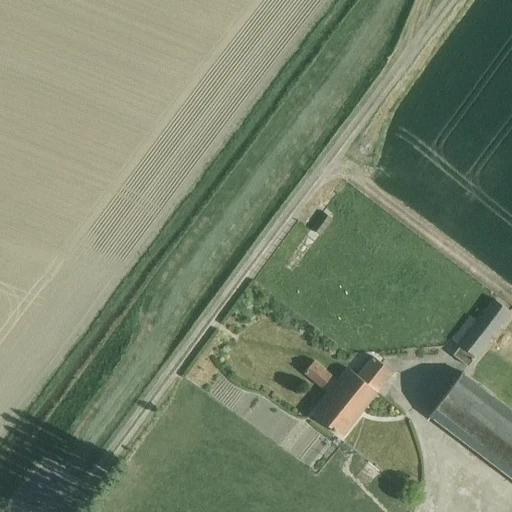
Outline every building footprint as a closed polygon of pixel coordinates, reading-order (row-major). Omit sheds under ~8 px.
[(321,213),(310,229),(319,235),(330,219),(321,213)] [(468,368),(509,313),(494,302),(477,325),(468,319),(452,341),(460,347),(453,356),(468,368)] [(341,435),(392,374),(372,358),(357,376),(351,371),(315,414),(341,435)] [(320,387),(330,376),(313,363),(304,374),(320,387)] [(511,479),(511,411),(460,372),(427,416),(511,479)] [(371,483),(380,470),(370,463),(361,476),(371,483)]
